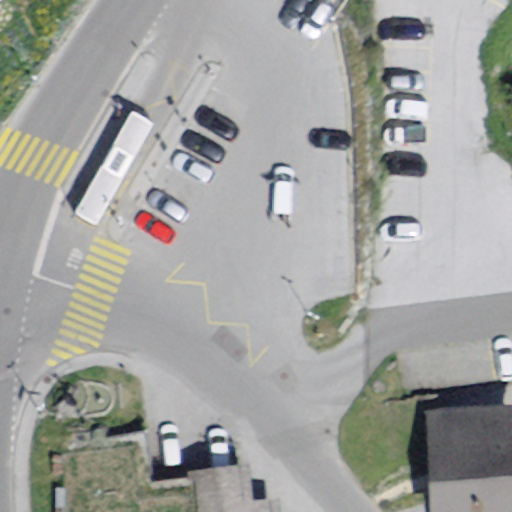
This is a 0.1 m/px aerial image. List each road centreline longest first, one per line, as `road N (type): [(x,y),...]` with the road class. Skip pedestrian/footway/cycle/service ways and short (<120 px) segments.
road 1 (tertiary): [(3,258),(145,319),(278,425)]
road 2 (tertiary): [(134,0),(33,155),(3,258)]
road 3 (residential): [(278,425),(386,330),(511,311)]
